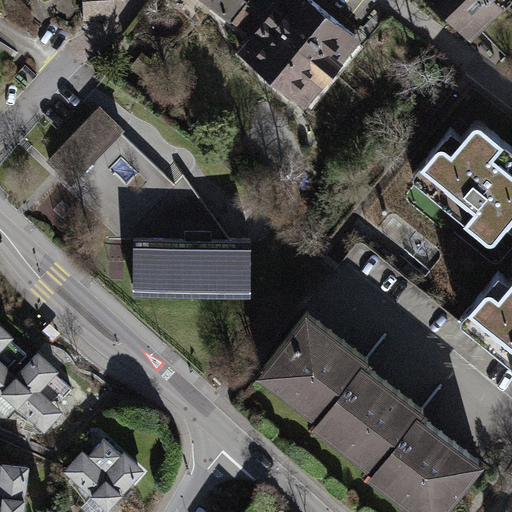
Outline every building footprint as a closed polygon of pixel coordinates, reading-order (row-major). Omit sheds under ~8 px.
[(114,0),(81,0),(83,18),(115,16),(114,0)] [(207,0),(237,21),(243,13),(252,20),(261,8),(252,0),(207,0)] [(306,99),(362,29),(325,0),(268,0),(261,8),(252,20),(234,42),(306,99)] [(436,0),(471,37),(509,0),(436,0)] [(164,61),(146,46),(129,67),(148,81),(164,61)] [(124,124),(99,102),(46,160),(71,183),(124,124)] [(511,242),(511,127),(482,102),(425,168),(511,242)] [(251,233),(132,233),(133,290),(251,290),(251,233)] [(511,255),(467,316),(511,349),(511,255)] [(383,341),(325,297),(272,367),(330,411),(380,351),(383,341)] [(0,341),(12,327),(0,316),(0,379),(11,367),(0,357),(0,341)] [(56,362),(36,344),(0,384),(0,386),(43,424),(63,401),(40,380),(56,362)] [(428,404),(437,393),(380,351),(322,429),(380,471),(428,404)] [(428,511),(462,511),(502,452),(428,404),(379,479),(428,511)] [(109,508),(147,466),(125,446),(108,465),(82,442),(61,466),(109,508)] [(0,511),(23,511),(29,459),(0,456),(0,511)]
